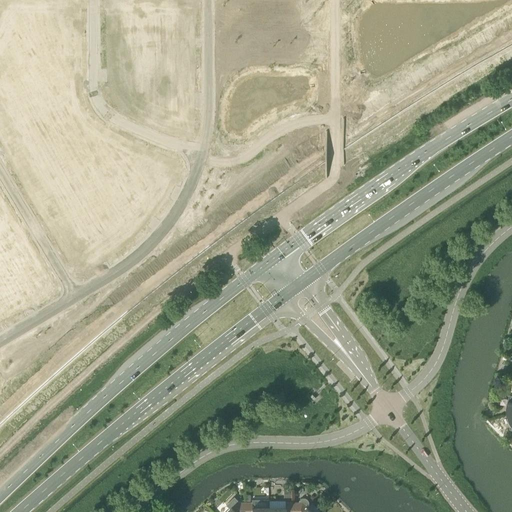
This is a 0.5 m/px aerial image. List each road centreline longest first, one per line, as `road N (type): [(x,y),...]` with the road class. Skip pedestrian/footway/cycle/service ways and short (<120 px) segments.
road 1 (primary): [(272,259),(0,495)]
road 2 (primary): [(22,511),(284,296)]
road 3 (primary): [(511,102),(272,259)]
road 4 (tertiary): [(134,511),(212,451),(334,439),(389,408)]
road 5 (primary): [(302,282),(511,139)]
road 6 (tertiary): [(389,408),(433,366),(474,263),(511,227)]
road 7 (residential): [(202,156),(123,123),(99,102),(94,0)]
road 8 (residential): [(202,156),(163,232),(76,295)]
road 9 (residential): [(207,0),(202,156)]
road 10 (residential): [(76,295),(0,169)]
road 11 (tertiary): [(467,511),(389,408)]
